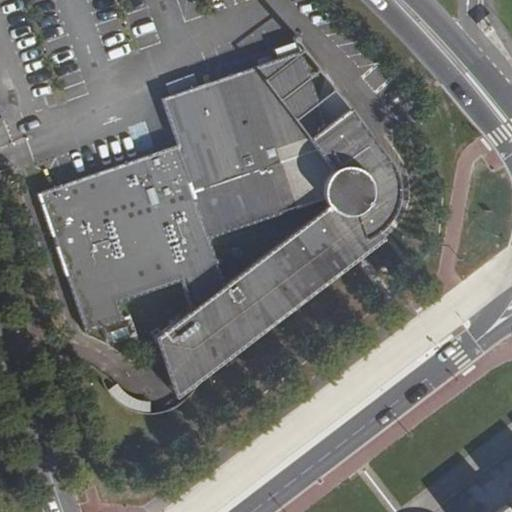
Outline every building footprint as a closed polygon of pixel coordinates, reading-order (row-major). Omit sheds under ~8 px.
[(300,51),(273,60),(277,72),(304,63),(300,51)] [(167,149),(37,193),(85,333),(123,320),(118,303),(180,282),(190,311),(155,338),(173,388),(346,256),(342,245),(364,238),(365,239),(366,239),(379,231),(383,228),(392,216),(397,202),(398,192),(398,182),(395,172),(391,163),(349,109),(326,126),(318,103),(304,63),(277,72),(273,60),(161,99),(176,146),(179,153),(169,156),(167,149)] [(333,90),(318,103),(326,126),(349,109),(333,90)] [(176,146),(167,149),(169,156),(179,153),(176,146)] [(511,511),(511,498),(511,499),(511,511),(507,511),(503,506),(494,511),(511,511)]
